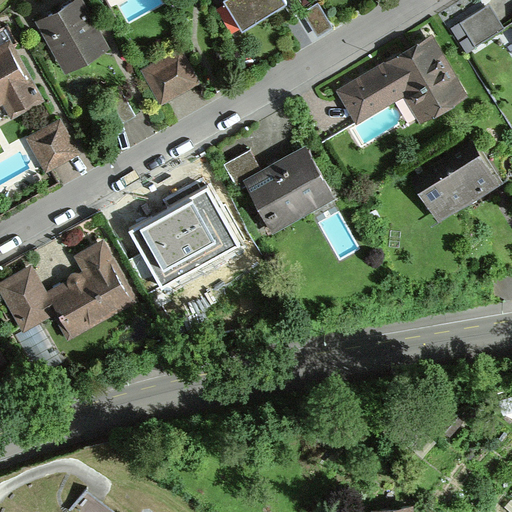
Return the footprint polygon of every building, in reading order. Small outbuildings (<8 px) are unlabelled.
[(109,48),(80,0),(74,0),(37,22),(67,73),(109,48)] [(286,4),(283,0),(219,0),(218,1),(239,34),(286,4)] [(424,34),(335,90),(358,126),(403,98),(419,124),(463,96),(424,34)] [(42,100),(5,35),(0,37),(0,104),(3,103),(11,117),(42,100)] [(197,83),(178,50),(142,71),(161,104),(197,83)] [(78,153),(59,118),(26,137),(45,171),(78,153)] [(464,138),(406,178),(436,222),(495,182),(464,138)] [(302,144),(239,179),(268,231),(331,196),(302,144)] [(28,267),(0,282),(0,298),(19,333),(51,316),(65,342),(140,301),(101,232),(68,250),(78,269),(41,290),(28,267)] [(452,411),(438,427),(450,437),(464,420),(452,411)]
